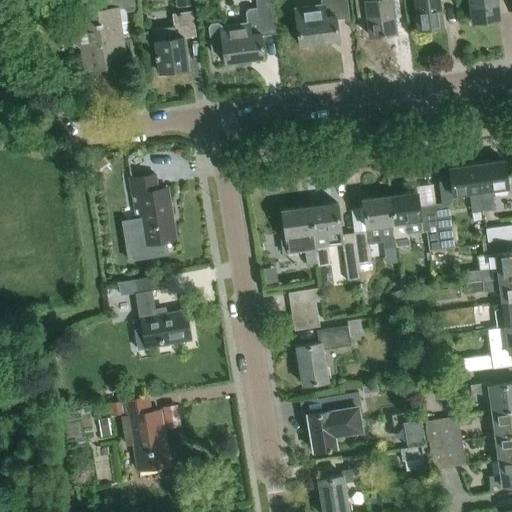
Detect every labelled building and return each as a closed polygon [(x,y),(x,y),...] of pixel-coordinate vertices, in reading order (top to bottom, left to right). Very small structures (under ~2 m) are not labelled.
[(81,46),(84,69),(125,63),(121,32),(128,31),(127,20),(126,20),(124,7),(135,5),(134,0),(85,0),(87,11),(76,12),(79,28),(74,29),(70,31),(72,41),(81,46)] [(255,0),(256,8),(245,10),(246,21),(221,25),(221,23),(217,21),(211,22),(208,25),(211,51),(223,49),(225,62),(264,56),(261,34),(277,32),(272,0),(255,0)] [(294,8),(296,18),(299,44),(338,38),(335,19),(349,17),(346,0),(320,0),(321,5),(294,8)] [(355,0),(358,16),(367,15),(370,36),(397,32),(393,9),(392,0),(355,0)] [(439,0),(414,0),(418,27),(443,24),(439,0)] [(469,0),(472,20),(498,17),(495,0),(469,0)] [(192,11),(172,13),(173,24),(154,27),(156,39),(154,39),(158,71),(187,67),(183,36),(195,34),(192,11)] [(495,209),(492,189),(506,187),(502,159),(475,163),(481,211),(495,209)] [(434,203),(439,248),(455,247),(449,204),(450,204),(455,196),(454,194),(469,192),(472,212),(481,211),(475,163),(448,166),(449,179),(437,180),(440,202),(434,203)] [(174,239),(167,193),(166,188),(157,189),(155,174),(129,178),(132,194),(136,193),(144,244),(174,239)] [(426,231),(429,250),(439,248),(434,203),(417,205),(415,191),(388,195),(395,247),(410,245),(408,233),(426,231)] [(354,246),(358,279),(360,279),(359,271),(373,270),(369,243),(382,241),(384,249),(395,247),(388,195),(361,199),(365,226),(367,226),(368,232),(354,234),(355,246),(354,246)] [(312,234),(313,234),(318,266),(330,264),(328,245),(342,243),(336,203),(308,207),(312,234)] [(308,207),(282,210),(286,236),(280,236),(283,253),(305,250),(307,264),(317,262),(313,234),(312,234),(308,207)] [(511,224),(486,228),(487,242),(511,238),(511,224)] [(483,243),(485,256),(478,257),(479,269),(465,271),(467,282),(511,275),(511,250),(508,251),(506,240),(511,239),(511,238),(487,242),(487,243),(483,243)] [(344,248),(348,281),(358,279),(354,246),(344,248)] [(165,274),(136,278),(138,292),(153,290),(167,287),(165,274)] [(511,301),(511,275),(467,282),(468,292),(498,288),(500,303),(511,301)] [(291,305),(316,301),(322,300),(320,288),(289,292),(291,305)] [(405,298),(401,289),(390,293),(393,302),(405,298)] [(141,328),(135,329),(139,349),(145,348),(155,347),(192,340),(187,309),(167,312),(161,313),(156,314),(156,312),(155,306),(153,290),(138,292),(136,292),(139,317),(141,328)] [(293,317),(318,313),(316,301),(291,305),(293,317)] [(511,301),(500,303),(500,304),(493,305),(496,328),(511,326),(511,301)] [(318,313),(293,317),(294,330),(320,326),(318,313)] [(345,321),(346,325),(315,330),(317,342),(295,345),(301,385),(325,381),(320,350),(349,345),(348,337),(362,334),(360,319),(345,321)] [(511,326),(496,328),(488,329),(492,355),(489,355),(460,359),(462,371),(509,365),(507,352),(511,351),(511,326)] [(400,381),(383,385),(385,393),(402,389),(400,381)] [(487,392),(489,411),(511,407),(511,381),(488,385),(487,382),(471,384),(472,392),(487,392)] [(333,446),(331,434),(362,430),(360,416),(363,416),(359,392),(321,398),(323,412),(305,415),(311,450),(333,446)] [(125,413),(125,415),(121,416),(125,443),(135,442),(139,468),(169,463),(160,408),(151,410),(148,394),(123,398),(123,400),(109,403),(111,415),(125,413)] [(511,407),(489,411),(492,435),(511,432),(511,407)] [(470,413),(458,415),(459,424),(471,422),(470,413)] [(458,415),(449,417),(451,429),(460,428),(459,424),(458,415)] [(449,417),(438,418),(440,431),(441,443),(452,441),(462,439),(461,437),(460,428),(451,429),(449,417)] [(108,418),(99,419),(102,437),(111,435),(108,418)] [(438,418),(426,420),(428,433),(430,444),(441,443),(440,431),(438,418)] [(511,432),(492,435),(496,460),(511,457),(511,432)] [(452,441),(441,443),(443,455),(445,466),(456,465),(454,453),(464,452),(462,439),(452,441)] [(441,443),(430,444),(432,457),(434,468),(445,466),(443,455),(441,443)] [(425,445),(413,447),(400,449),(402,461),(427,457),(427,456),(425,445)] [(464,452),(454,453),(456,465),(465,463),(464,452)] [(511,457),(496,460),(498,475),(489,476),(490,486),(511,482),(511,457)] [(346,511),(342,483),(357,480),(355,468),(338,470),(339,475),(316,479),(321,511),(346,511)]
